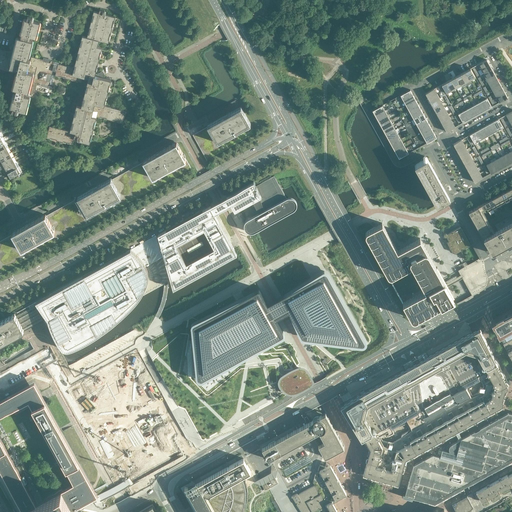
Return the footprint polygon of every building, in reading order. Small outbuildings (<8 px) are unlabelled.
[(26,112),(30,97),(30,96),(33,96),(36,86),(36,87),(37,83),(49,86),(52,74),(58,76),(59,75),(66,77),(66,78),(71,79),(72,78),(78,80),(78,81),(81,82),(83,77),(89,79),(87,84),(88,84),(87,91),(85,91),(84,97),(85,97),(84,104),(82,103),(81,106),(77,105),(76,109),(77,109),(75,116),(74,115),(72,121),(74,122),(72,128),(71,128),(70,131),(50,126),(47,138),(50,138),(50,137),(57,139),(57,140),(63,142),(63,140),(70,142),(69,143),(73,144),(74,137),(80,139),(80,141),(90,143),(91,140),(89,140),(91,133),(92,133),(94,127),(93,127),(94,120),(96,121),(97,117),(96,117),(97,116),(100,117),(100,116),(107,117),(106,119),(113,120),(113,119),(119,121),(119,122),(122,123),(126,111),(105,105),(105,103),(104,102),(106,96),(107,96),(109,90),(107,89),(109,83),(110,83),(111,80),(102,77),(103,75),(101,72),(97,74),(96,73),(96,70),(95,70),(97,63),(98,64),(100,57),(98,57),(100,50),(101,51),(102,47),(98,46),(99,40),(109,43),(109,39),(108,39),(110,32),(111,33),(113,26),(111,26),(113,19),(114,20),(115,16),(104,13),(104,11),(100,10),(99,12),(94,11),(93,14),(94,15),(92,21),(91,21),(90,27),(91,27),(89,34),(88,34),(87,37),(82,35),(81,39),(83,39),(81,46),(80,45),(78,52),(80,52),(78,59),(76,58),(75,64),(76,65),(75,68),(74,68),(59,64),(59,63),(48,60),(43,59),(43,60),(31,57),(30,60),(28,60),(33,41),(30,40),(31,37),(36,38),(40,22),(32,20),(32,18),(28,16),(27,19),(25,19),(21,34),(22,34),(21,38),(18,37),(14,52),(0,48),(0,68),(17,73),(13,89),(16,90),(15,93),(11,109),(13,109),(12,112),(17,113),(17,110),(26,112)] [(489,64),(487,59),(478,64),(481,69),(489,64)] [(492,69),(489,64),(481,69),(484,74),(492,69)] [(475,77),(470,68),(466,71),(470,80),(475,77)] [(486,79),(495,74),(492,69),(484,74),(486,79)] [(470,80),(466,71),(461,74),(466,82),(470,80)] [(466,82),(461,74),(456,76),(461,85),(466,82)] [(489,83),(497,78),(495,74),(486,79),(489,83)] [(461,85),(456,76),(451,79),(456,88),(461,85)] [(491,88),(500,83),(497,78),(489,83),(491,88)] [(456,88),(451,79),(446,82),(451,90),(456,88)] [(451,90),(446,82),(442,84),(446,93),(451,90)] [(494,93),(502,88),(500,83),(491,88),(494,93)] [(497,97),(505,93),(502,88),(494,93),(497,97)] [(403,100),(413,94),(410,89),(400,95),(403,100)] [(437,94),(434,89),(425,93),(428,98),(437,94)] [(508,98),(505,93),(497,97),(499,102),(508,98)] [(406,105),(415,99),(413,94),(403,100),(406,105)] [(439,98),(437,94),(428,98),(431,103),(439,98)] [(427,142),(406,105),(403,100),(400,95),(391,100),(418,148),(427,142)] [(433,108),(442,103),(439,98),(431,103),(433,108)] [(492,107),(487,98),(482,101),(487,109),(492,107)] [(408,109),(418,104),(415,99),(406,105),(408,109)] [(418,148),(391,100),(382,105),(385,110),(388,115),(390,119),(393,124),(395,129),(398,133),(401,138),(403,143),(406,148),(409,153),(418,148)] [(487,109),(482,101),(477,103),(482,112),(487,109)] [(436,112),(445,108),(442,103),(433,108),(436,112)] [(482,112),(477,103),(473,106),(477,115),(482,112)] [(411,114),(421,109),(418,104),(408,109),(411,114)] [(375,115),(385,110),(382,105),(373,110),(375,115)] [(210,158),(256,133),(251,124),(242,108),(241,106),(207,125),(208,126),(193,135),(207,160),(210,158)] [(477,115),(473,106),(468,109),(473,117),(477,115)] [(439,117),(447,112),(445,108),(436,112),(439,117)] [(414,119),(423,113),(421,109),(411,114),(414,119)] [(473,117),(468,109),(463,111),(468,120),(473,117)] [(378,120),(388,115),(385,110),(375,115),(378,120)] [(468,120),(463,111),(458,114),(463,123),(468,120)] [(441,122),(450,117),(447,112),(439,117),(441,122)] [(416,123),(426,118),(423,113),(414,119),(416,123)] [(381,125),(390,119),(388,115),(378,120),(381,125)] [(444,127),(452,122),(450,117),(441,122),(444,127)] [(419,128),(428,123),(426,118),(416,123),(419,128)] [(383,129),(393,124),(390,119),(381,125),(383,129)] [(503,127),(498,119),(493,122),(498,130),(503,127)] [(455,127),(452,122),(444,127),(447,132),(455,127)] [(498,130),(493,122),(489,124),(493,133),(498,130)] [(421,133),(431,127),(428,123),(419,128),(421,133)] [(386,134),(395,129),(393,124),(383,129),(386,134)] [(493,133),(489,124),(484,127),(489,135),(493,133)] [(424,137),(434,132),(431,127),(421,133),(424,137)] [(489,135),(484,127),(479,129),(484,138),(489,135)] [(388,139),(398,133),(395,129),(386,134),(388,139)] [(484,138),(479,129),(475,132),(479,140),(484,138)] [(427,142),(436,137),(434,132),(424,137),(427,142)] [(479,140),(475,132),(470,135),(474,143),(479,140)] [(391,143),(401,138),(398,133),(388,139),(391,143)] [(394,148),(403,143),(401,138),(391,143),(394,148)] [(464,144),(461,139),(453,144),(456,149),(464,144)] [(0,274),(188,170),(191,168),(186,159),(177,142),(143,160),(144,162),(112,179),(111,178),(77,197),(78,198),(46,215),(45,214),(12,233),(13,234),(0,240),(0,274)] [(396,153),(406,148),(403,143),(394,148),(396,153)] [(467,149),(464,144),(456,149),(459,154),(467,149)] [(0,158),(9,153),(7,148),(0,151),(0,158)] [(399,158),(409,153),(406,148),(396,153),(399,158)] [(469,154),(467,149),(459,154),(461,158),(469,154)] [(0,159),(2,163),(12,158),(9,153),(0,158),(0,159)] [(472,159),(469,154),(461,158),(464,163),(472,159)] [(510,162),(506,154),(501,157),(505,165),(510,162)] [(449,199),(437,178),(425,157),(425,156),(424,156),(423,156),(416,163),(438,204),(449,199)] [(505,165),(501,157),(496,160),(501,168),(505,165)] [(5,168),(15,163),(12,158),(2,163),(5,168)] [(475,163),(472,159),(464,163),(467,168),(475,163)] [(501,168),(496,160),(491,162),(496,170),(501,168)] [(496,170),(491,162),(486,165),(491,173),(496,170)] [(8,173),(17,168),(15,163),(5,168),(8,173)] [(477,168),(475,163),(467,168),(469,172),(477,168)] [(10,178),(20,173),(17,168),(8,173),(10,178)] [(480,173),(477,168),(469,172),(472,177),(480,173)] [(483,178),(480,173),(472,177),(475,182),(483,178)] [(275,176),(257,185),(263,195),(260,196),(265,209),(287,197),(283,191),(275,176)] [(223,198),(210,205),(214,213),(231,203),(235,210),(252,200),(259,212),(247,219),(246,220),(245,221),(245,222),(244,223),(244,224),(244,225),(244,226),(244,227),(245,227),(245,228),(245,229),(246,229),(246,230),(247,230),(247,231),(248,231),(249,231),(249,232),(250,232),(251,232),(252,232),(253,232),(255,231),(293,209),(295,208),(296,206),(296,204),(296,203),(296,201),(295,200),(293,198),(292,197),(290,197),(288,197),(287,197),(265,209),(260,196),(263,195),(257,185),(254,181),(229,195),(223,198)] [(509,199),(505,191),(504,190),(501,192),(502,193),(501,194),(505,201),(509,199)] [(505,201),(501,194),(500,194),(500,193),(497,194),(498,195),(496,196),(501,204),(505,201)] [(501,204),(496,196),(496,195),(493,196),(493,198),(492,198),(496,206),(501,204)] [(496,206),(492,198),(491,197),(489,199),(489,200),(488,201),(492,208),(496,206)] [(492,208),(488,201),(487,200),(484,201),(485,202),(483,203),(488,211),(492,208)] [(478,206),(468,211),(470,214),(472,218),(472,219),(475,222),(475,223),(477,227),(477,228),(479,231),(480,232),(482,236),(482,237),(484,239),(484,238),(493,233),(481,211),(484,209),(486,208),(486,207),(484,203),(483,203),(481,204),(478,206)] [(223,228),(215,213),(214,213),(210,205),(158,234),(159,238),(157,239),(156,235),(80,277),(16,313),(15,313),(24,331),(28,329),(47,318),(48,320),(49,322),(50,325),(50,327),(52,330),(53,332),(54,336),(55,338),(56,339),(57,341),(58,342),(58,343),(60,345),(61,347),(62,347),(62,348),(63,348),(64,349),(65,349),(66,350),(67,350),(68,349),(70,349),(73,348),(76,347),(79,345),(82,344),(84,343),(87,342),(89,340),(92,339),(94,337),(96,336),(99,334),(102,332),(105,330),(109,326),(113,323),(119,319),(121,317),(125,314),(127,311),(130,308),(132,306),(135,302),(138,300),(138,299),(139,297),(141,295),(142,293),(144,291),(144,289),(146,287),(146,286),(147,284),(147,283),(148,282),(148,281),(148,280),(148,279),(148,278),(148,277),(148,276),(148,274),(148,273),(148,272),(148,271),(147,270),(147,269),(146,267),(145,266),(162,257),(162,256),(164,255),(173,288),(237,253),(232,245),(229,240),(223,228)] [(492,254),(511,242),(511,222),(493,233),(484,238),(484,239),(492,254)] [(365,234),(366,235),(410,316),(411,318),(412,319),(414,319),(415,319),(417,318),(453,298),(447,286),(448,286),(437,266),(436,267),(420,238),(397,250),(382,223),(370,230),(368,231),(367,231),(366,233),(365,234)] [(471,246),(460,226),(447,234),(447,233),(446,233),(445,233),(444,233),(444,234),(444,235),(444,236),(445,236),(446,236),(448,241),(447,242),(452,252),(453,251),(455,254),(471,246)] [(268,303),(261,288),(196,323),(195,323),(195,324),(200,375),(200,377),(201,377),(202,377),(203,377),(284,332),(276,318),(283,314),(291,310),(304,336),(364,343),(365,343),(365,342),(366,341),(365,340),(327,271),(326,271),(268,303)] [(511,302),(487,316),(485,317),(488,323),(495,334),(497,333),(498,333),(501,332),(502,333),(503,335),(502,335),(502,336),(502,337),(503,337),(503,338),(504,338),(504,340),(504,342),(503,343),(507,351),(511,359),(511,302)] [(0,344),(4,342),(24,331),(15,313),(0,321),(0,344)] [(366,460),(367,461),(363,475),(398,485),(402,471),(403,471),(407,459),(455,432),(458,431),(502,407),(502,406),(503,405),(508,385),(496,363),(498,362),(480,327),(424,358),(410,366),(341,404),(362,439),(363,438),(369,448),(366,460)] [(129,342),(124,333),(81,357),(86,366),(129,342)] [(134,353),(80,382),(99,416),(98,417),(99,418),(90,422),(90,423),(95,432),(103,447),(104,448),(106,453),(107,453),(123,482),(132,477),(133,479),(133,480),(134,482),(135,481),(135,482),(192,450),(190,446),(188,443),(183,433),(179,435),(167,412),(166,413),(159,399),(157,400),(155,397),(158,396),(143,367),(145,366),(142,360),(139,362),(134,353)] [(311,385),(302,368),(279,380),(288,397),(311,385)] [(0,468),(23,510),(23,511),(66,511),(72,509),(98,495),(79,462),(45,400),(35,381),(0,399),(0,468)] [(404,495),(435,504),(511,461),(511,413),(509,413),(508,412),(508,413),(499,418),(499,417),(499,418),(490,423),(489,422),(489,423),(480,428),(480,429),(476,431),(475,431),(471,433),(470,433),(470,434),(461,439),(457,441),(451,445),(450,445),(450,446),(449,447),(449,448),(449,449),(449,450),(449,451),(450,451),(442,449),(440,457),(433,455),(423,460),(423,459),(423,460),(414,465),(413,464),(404,495)] [(305,440),(309,437),(319,432),(324,442),(318,446),(321,451),(320,451),(320,452),(320,453),(321,453),(322,453),(325,457),(344,447),(326,413),(319,416),(318,416),(317,416),(316,416),(316,417),(315,417),(314,417),(314,418),(313,419),(312,420),(303,425),(298,428),(262,448),(265,453),(264,453),(263,453),(263,454),(263,455),(264,455),(265,455),(266,455),(268,460),(305,440)] [(243,511),(244,511),(245,508),(247,503),(248,498),(248,494),(248,489),(246,484),(246,481),(246,479),(246,478),(245,478),(245,480),(243,480),(241,477),(251,471),(244,458),(198,483),(196,481),(185,487),(189,495),(198,511),(243,511)] [(338,511),(332,501),(336,499),(346,493),(330,464),(326,467),(320,465),(316,476),(315,475),(313,482),(314,485),(298,494),(297,494),(297,493),(296,493),(292,496),(291,496),(291,497),(277,471),(277,472),(276,472),(276,473),(276,474),(276,475),(276,476),(276,477),(275,478),(262,485),(265,490),(269,488),(282,511),(338,511)] [(511,485),(511,472),(507,475),(505,475),(475,491),(481,502),(511,485)] [(465,511),(473,508),(466,496),(452,504),(456,511),(465,511)]
